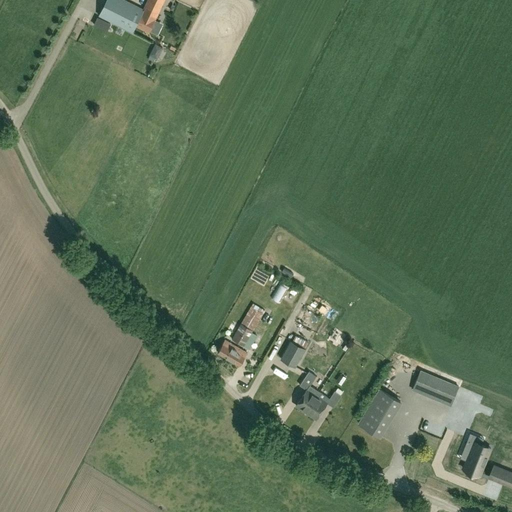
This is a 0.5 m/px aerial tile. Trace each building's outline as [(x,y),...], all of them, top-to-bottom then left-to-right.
[(149,32),(164,0),(146,0),(143,9),(125,0),(106,0),(99,15),(132,32),(136,25),(149,32)] [(98,18),(94,25),(107,32),(111,25),(98,18)] [(155,43),(149,55),(157,59),(163,47),(155,43)] [(281,281),(271,297),(280,303),(289,286),(281,281)] [(296,287),(293,292),(300,296),(303,291),(296,287)] [(105,289),(99,295),(104,300),(110,294),(105,289)] [(238,328),(232,336),(232,338),(243,346),(265,310),(253,302),(238,328)] [(308,336),(316,339),(319,333),(310,330),(308,336)] [(296,335),(293,341),(291,340),(282,357),(295,366),(305,350),(304,348),(307,342),(296,335)] [(217,352),(240,365),(247,352),(225,339),(217,352)] [(260,354),(265,346),(260,343),(255,351),(260,354)] [(413,388),(451,404),(458,386),(420,370),(413,388)] [(296,406),(305,413),(319,392),(310,386),(316,377),(309,372),(300,386),(307,390),(296,406)] [(366,422),(388,431),(402,395),(381,386),(366,422)] [(331,399),(339,404),(346,395),(337,390),(331,399)] [(319,392),(305,413),(316,420),(327,403),(317,397),(320,393),(319,392)] [(490,448),(481,444),(467,439),(462,451),(468,454),(463,468),(479,475),(490,448)] [(429,456),(419,483),(440,491),(450,464),(448,463),(451,454),(435,447),(432,457),(429,456)] [(511,486),(511,473),(500,469),(496,480),(511,486)]
